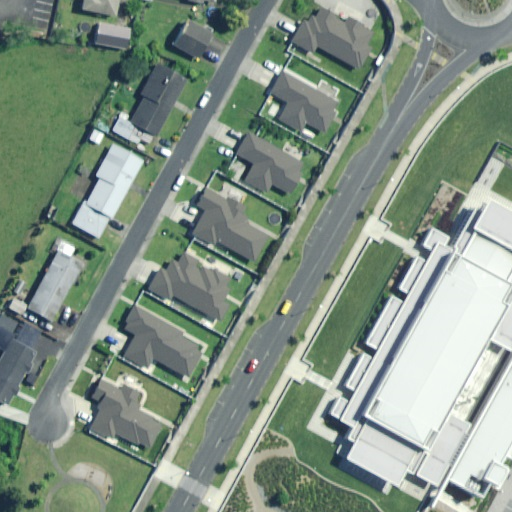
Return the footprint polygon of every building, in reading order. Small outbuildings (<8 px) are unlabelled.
[(115,0),(80,0),(78,10),(112,16),(115,0)] [(304,21),(300,18),(287,40),(310,53),(314,45),(356,69),(358,66),(359,67),(370,47),(365,44),(373,32),(360,25),(361,23),(345,15),(342,22),(333,17),(334,15),(318,6),(312,16),(308,14),(304,21)] [(210,33),(184,20),(170,46),(195,59),(210,33)] [(128,29),(96,23),(92,43),(124,50),(128,29)] [(185,80),(154,63),(137,94),(142,97),(128,123),(154,137),(185,80)] [(335,101),(279,69),(266,92),(284,102),(275,119),(298,132),(303,122),(322,133),(334,112),(330,110),(335,101)] [(102,135),(92,130),(87,139),(97,144),(102,135)] [(302,162),(245,130),(232,153),(251,163),(241,180),(264,193),(269,183),(288,194),(300,172),(297,171),(302,162)] [(96,239),(139,161),(110,145),(93,176),(97,178),(84,201),(83,200),(70,224),(96,239)] [(193,205),(202,210),(189,233),(211,246),(214,241),(252,262),(267,235),(246,224),(247,222),(244,221),(246,216),(240,213),(244,206),(224,196),(223,198),(202,187),(193,205)] [(511,215),(480,198),(473,210),(469,207),(447,246),(449,248),(447,252),(445,251),(447,249),(440,245),(445,236),(428,227),(419,244),(428,249),(421,261),(413,255),(394,288),(403,293),(398,301),(387,295),(361,343),(372,349),(368,357),(359,353),(340,386),(349,390),(343,401),(334,396),(325,413),(334,418),(333,420),(346,427),(340,438),(347,442),(338,458),(390,486),(391,484),(398,488),(418,452),(421,454),(410,475),(430,486),(442,464),(445,466),(463,434),(460,432),(464,425),(444,413),(440,420),(436,418),(455,383),(464,387),(480,358),(472,354),(485,330),(489,332),(484,339),(505,351),(510,342),(511,342),(511,289),(509,287),(509,286),(507,285),(509,280),(511,282),(511,280),(511,215)] [(157,266),(144,289),(167,301),(170,295),(218,322),(228,304),(222,300),(228,288),(224,286),(229,277),(211,267),(210,270),(200,265),(198,269),(193,266),(197,259),(181,251),(175,261),(169,258),(163,270),(157,266)] [(79,265),(54,252),(23,309),(48,322),(79,265)] [(24,304),(13,299),(8,309),(20,314),(24,304)] [(121,328),(132,335),(120,356),(145,369),(150,358),(187,378),(201,352),(195,350),(197,345),(179,336),(182,331),(131,304),(122,321),(124,322),(121,328)] [(15,324),(0,315),(0,330),(9,335),(15,324)] [(0,353),(0,405),(4,407),(10,396),(12,397),(16,389),(15,388),(23,372),(25,373),(29,365),(28,364),(33,353),(8,339),(0,353)] [(511,345),(463,434),(445,466),(423,507),(426,508),(441,479),(473,498),(482,482),(489,486),(496,489),(505,473),(499,469),(500,467),(493,464),(498,455),(505,459),(511,445),(511,345)] [(96,409),(86,428),(109,439),(112,433),(135,445),(136,443),(148,449),(160,425),(150,420),(152,417),(136,409),(138,405),(132,402),(137,392),(120,384),(118,389),(97,379),(87,397),(96,401),(93,407),(96,409)]
